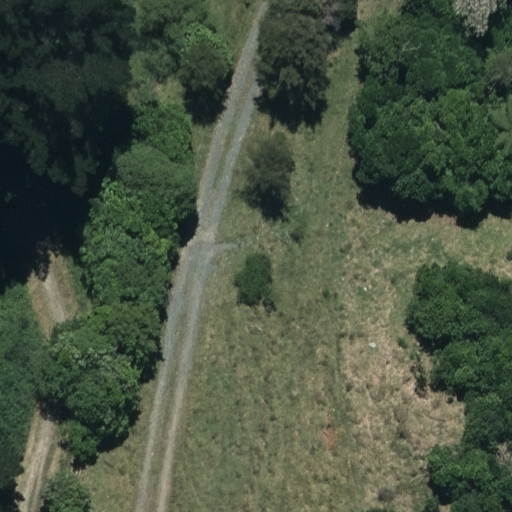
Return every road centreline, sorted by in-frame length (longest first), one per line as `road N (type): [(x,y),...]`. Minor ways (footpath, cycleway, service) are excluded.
road 1 (track): [(196,511),(326,0)]
road 2 (track): [(31,511),(48,434),(39,235),(0,163)]
